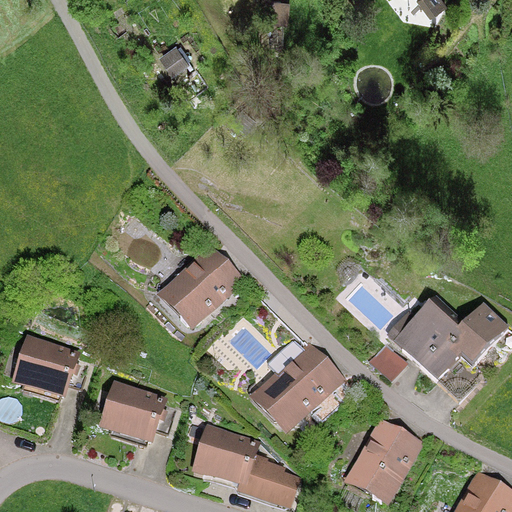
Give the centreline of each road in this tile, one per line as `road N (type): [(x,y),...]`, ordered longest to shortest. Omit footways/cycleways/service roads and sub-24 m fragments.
road 1 (residential): [(511,469),(413,416),(340,355),(140,143),(58,0)]
road 2 (residential): [(202,511),(54,466),(14,472),(0,483)]
